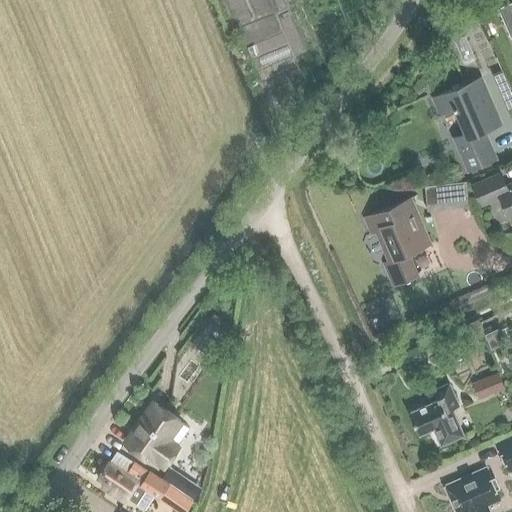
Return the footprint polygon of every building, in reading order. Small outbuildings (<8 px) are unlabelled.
[(511,1),(497,8),(510,37),(511,36),(511,1)] [(491,21),(484,24),(489,35),(496,32),(491,21)] [(484,130),(500,123),(480,78),(464,85),(463,83),(431,97),(439,115),(455,108),(465,132),(452,137),(467,171),(496,159),(484,130)] [(494,84),(500,97),(509,93),(503,80),(494,84)] [(500,174),(474,186),(481,203),(500,195),(510,219),(511,217),(511,183),(506,187),(500,174)] [(423,184),(424,209),(465,207),(464,182),(423,184)] [(408,253),(431,243),(411,197),(363,217),(370,234),(381,229),(394,258),(383,263),(392,286),(418,275),(408,253)] [(478,319),(458,328),(465,345),(485,337),(484,336),(486,335),(478,319)] [(486,335),(484,336),(485,337),(491,351),(506,344),(498,329),(486,335)] [(503,388),(496,373),(472,384),(479,399),(503,388)] [(456,405),(447,385),(435,391),(438,399),(409,412),(419,434),(433,428),(441,447),(465,436),(452,407),(456,405)] [(138,438),(131,448),(151,462),(152,463),(154,460),(165,468),(179,448),(177,446),(189,429),(180,423),(181,422),(155,403),(133,433),(138,438)] [(511,433),(496,440),(508,468),(511,466),(511,433)] [(125,475),(107,463),(98,477),(105,482),(102,487),(124,501),(127,496),(138,504),(146,490),(154,495),(155,496),(160,499),(160,498),(162,494),(169,484),(163,481),(150,472),(150,473),(133,462),(125,475)] [(489,511),(486,503),(499,497),(485,465),(446,483),(454,502),(452,503),(455,511),(456,511),(458,511),(465,511),(489,511)] [(200,488),(167,466),(160,477),(193,499),(200,488)] [(185,494),(169,484),(162,494),(160,498),(168,503),(170,499),(178,504),(184,496),(185,494)]
